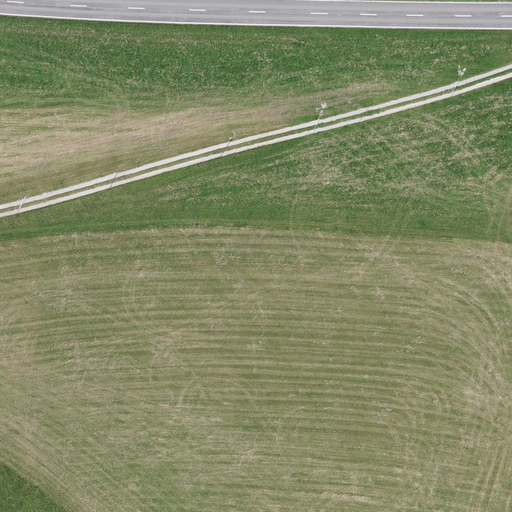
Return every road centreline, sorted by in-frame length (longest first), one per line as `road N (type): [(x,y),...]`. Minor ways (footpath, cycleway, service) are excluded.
road 1 (track): [(0,211),(511,69)]
road 2 (secondary): [(0,0),(511,16)]
